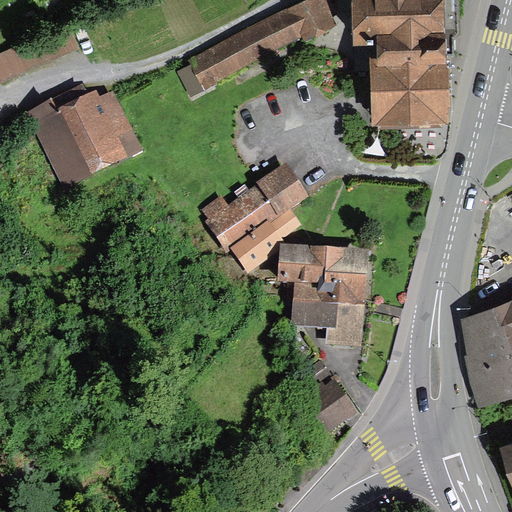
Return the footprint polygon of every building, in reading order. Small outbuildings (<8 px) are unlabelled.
[(303,0),(191,59),(206,88),(214,83),(213,80),(303,33),(305,37),(330,24),(328,18),(335,14),(327,0),(303,0)] [(441,56),(442,54),(453,54),(453,36),(457,32),(456,0),(355,0),(357,59),(375,58),(377,117),(442,115),(441,56)] [(0,52),(0,83),(79,48),(67,23),(0,52)] [(65,185),(116,159),(82,89),(29,116),(65,185)] [(121,134),(132,157),(142,152),(131,129),(121,134)] [(219,199),(203,211),(231,250),(305,200),(286,172),(228,212),(219,199)] [(235,250),(247,269),(279,247),(274,240),(297,223),(290,213),(235,250)] [(285,254),(283,283),(299,285),(321,286),(321,293),(335,294),(335,289),(359,291),(362,259),(285,254)] [(331,341),(354,343),(359,291),(335,289),(335,294),(321,293),(321,286),(299,285),(297,303),(305,304),(305,314),(318,315),(317,322),(333,323),(331,341)] [(486,350),(467,357),(480,395),(511,384),(511,305),(468,321),(477,348),(484,346),(486,350)] [(302,400),(323,429),(345,415),(326,385),(302,400)]
